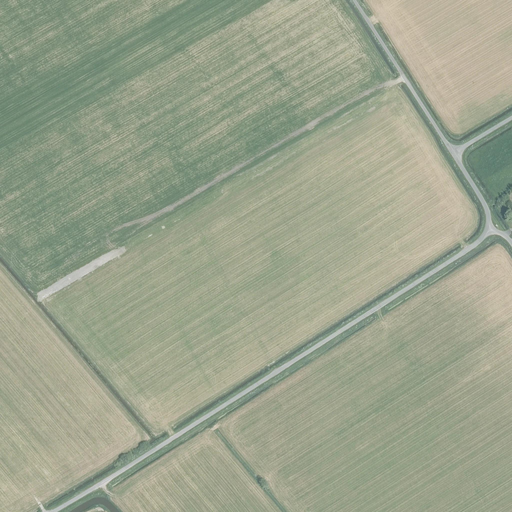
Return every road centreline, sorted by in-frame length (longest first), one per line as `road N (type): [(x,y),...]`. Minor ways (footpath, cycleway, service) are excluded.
road 1 (unclassified): [(51,511),(472,246),(487,228)]
road 2 (unclassified): [(452,152),(353,0)]
